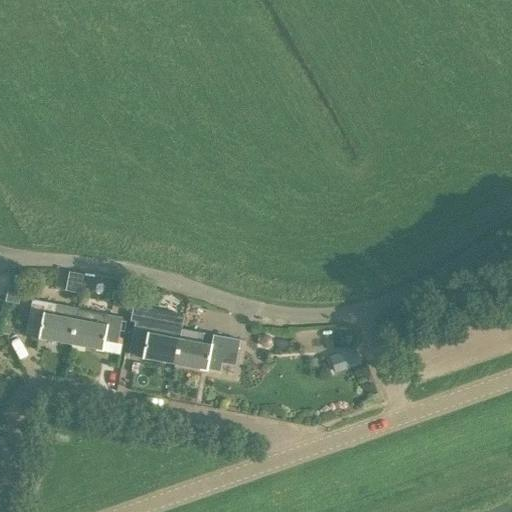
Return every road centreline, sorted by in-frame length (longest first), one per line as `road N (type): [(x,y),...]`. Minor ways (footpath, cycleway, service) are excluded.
road 1 (unclassified): [(0,262),(83,262),(173,278),(262,311),(320,314),(368,309),(511,233)]
road 2 (residential): [(0,508),(25,386),(331,442)]
road 3 (tertiary): [(129,511),(331,442)]
road 4 (tertiary): [(331,442),(511,379)]
